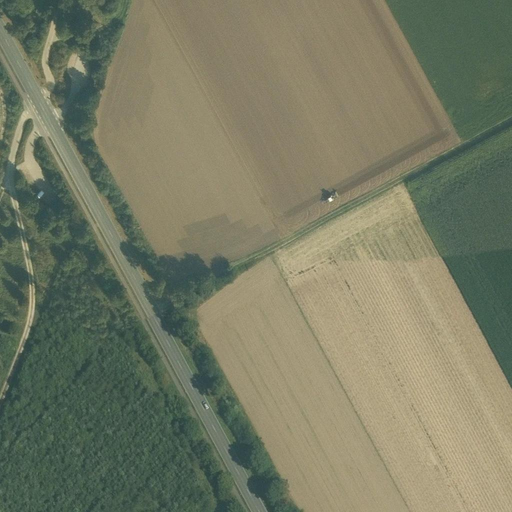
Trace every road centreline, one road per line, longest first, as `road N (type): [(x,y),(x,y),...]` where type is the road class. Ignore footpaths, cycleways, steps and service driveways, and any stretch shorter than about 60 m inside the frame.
road 1 (secondary): [(260,511),(0,31)]
road 2 (track): [(511,120),(153,314)]
road 3 (track): [(53,27),(44,64),(50,86),(21,123),(10,165),(32,307),(0,400)]
road 4 (track): [(223,511),(80,244)]
